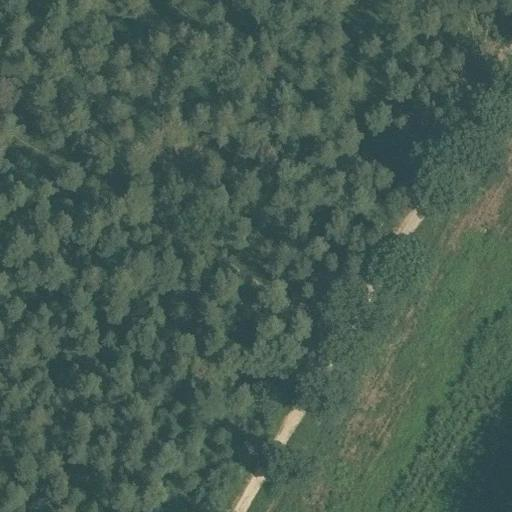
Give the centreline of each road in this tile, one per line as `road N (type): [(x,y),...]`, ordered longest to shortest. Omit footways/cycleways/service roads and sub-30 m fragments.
road 1 (track): [(511,57),(242,511)]
road 2 (track): [(0,124),(349,331)]
